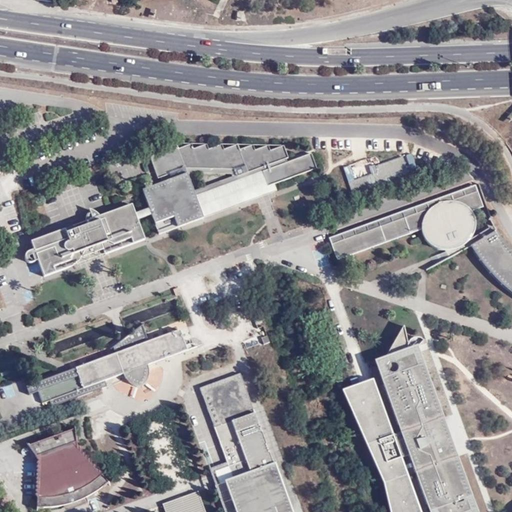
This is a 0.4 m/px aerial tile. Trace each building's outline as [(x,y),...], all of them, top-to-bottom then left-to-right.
[(350,140),(336,141),(337,155),(351,154),(350,140)] [(208,149),(205,144),(192,149),(190,144),(177,149),(175,143),(147,153),(157,179),(159,178),(166,175),(167,180),(161,182),(141,190),(148,209),(150,214),(158,234),(202,218),(202,217),(276,189),(274,184),(316,168),(310,153),(285,162),(284,159),(287,158),(283,146),(269,151),(267,145),(254,150),(252,145),(238,150),(236,145),(223,149),(221,145),(208,149)] [(377,173),(347,182),(350,191),(373,190),(389,184),(387,180),(407,173),(402,157),(375,167),(377,173)] [(467,206),(471,211),(483,206),(475,184),(328,238),(337,259),(423,228),(424,221),(426,214),(429,209),(433,205),(438,202),(443,200),(448,199),(452,199),(460,201),(467,206)] [(474,216),(471,211),(467,206),(460,201),(452,199),(448,199),(443,200),(438,202),(433,205),(429,209),(426,214),(424,221),(423,228),(424,232),(426,236),(428,240),(431,243),(434,246),(437,248),(441,250),(445,251),(449,251),(454,251),(458,250),(461,248),(469,243),(472,238),(474,233),(475,227),(475,222),(474,216)] [(105,254),(144,240),(136,219),(134,214),(131,204),(98,215),(89,210),(85,218),(89,229),(78,233),(75,225),(30,241),(43,277),(70,267),(73,265),(77,262),(81,257),(103,249),(105,254)] [(148,209),(134,214),(136,219),(150,214),(148,209)] [(492,225),(487,228),(490,235),(496,231),(492,225)] [(511,253),(509,251),(496,231),(490,235),(487,228),(472,238),(469,243),(482,263),(499,283),(511,293),(511,253)] [(261,324),(257,308),(250,311),(254,326),(261,324)] [(179,331),(149,342),(142,325),(110,349),(112,354),(24,386),(28,396),(37,392),(42,405),(49,402),(51,408),(73,400),(96,391),(107,387),(105,381),(124,374),(129,382),(141,389),(146,382),(148,373),(147,365),(192,349),(189,341),(183,343),(179,331)] [(268,344),(263,327),(256,329),(261,346),(268,344)] [(430,511),(477,511),(418,347),(423,341),(418,338),(411,339),(408,343),(404,327),(386,357),(374,361),(401,432),(410,456),(430,511)] [(288,511),(237,375),(198,390),(226,463),(208,470),(223,511),(288,511)] [(357,384),(340,390),(383,482),(390,511),(421,511),(402,459),(410,456),(401,432),(394,434),(374,379),(357,384)] [(75,446),(75,428),(27,445),(38,459),(36,508),(56,507),(76,501),(91,494),(108,482),(75,446)] [(165,511),(205,511),(198,491),(162,504),(165,511)] [(88,510),(104,501),(99,492),(83,501),(88,510)]
